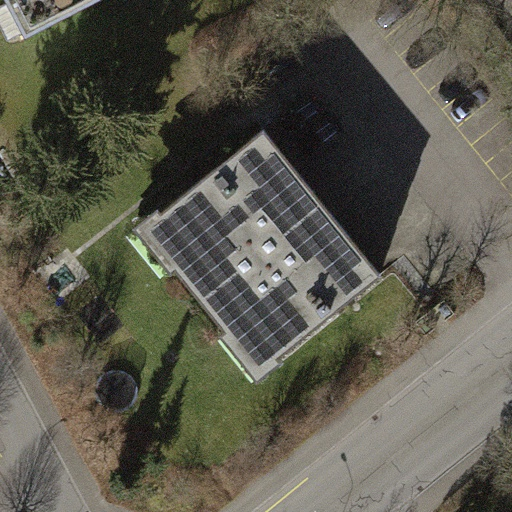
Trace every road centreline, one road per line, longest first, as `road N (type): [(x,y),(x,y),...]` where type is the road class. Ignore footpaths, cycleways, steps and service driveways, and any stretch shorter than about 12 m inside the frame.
road 1 (residential): [(330,511),(511,364)]
road 2 (residential): [(0,405),(56,511)]
